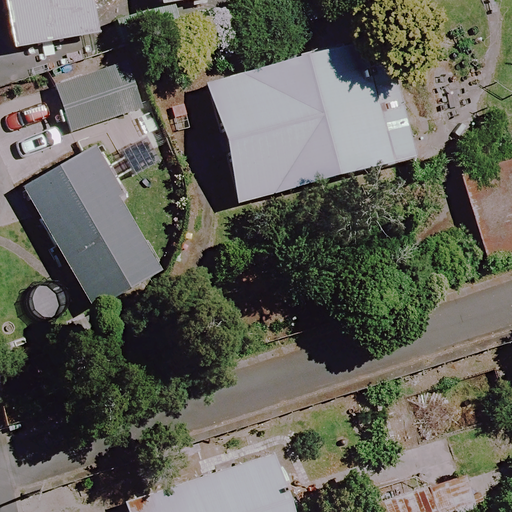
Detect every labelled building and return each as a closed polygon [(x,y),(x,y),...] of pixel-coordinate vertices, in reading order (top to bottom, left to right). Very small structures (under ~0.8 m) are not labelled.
[(213,0),(0,0),(0,11),(10,55),(91,38),(83,3),(95,0),(149,0),(153,14),(213,0)] [(348,87),(338,52),(197,89),(229,210),(407,163),(384,78),(348,87)] [(117,122),(101,74),(48,91),(64,140),(117,122)] [(511,264),(511,156),(451,175),(480,274),(511,264)] [(154,277),(87,157),(17,196),(84,316),(154,277)] [(278,511),(264,460),(118,502),(120,511),(278,511)] [(446,511),(441,491),(357,511),(446,511)]
